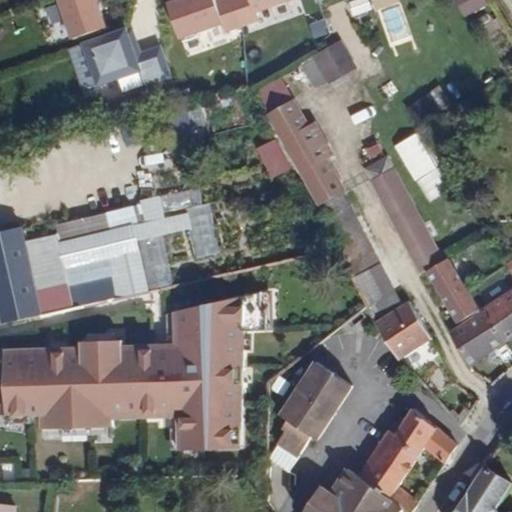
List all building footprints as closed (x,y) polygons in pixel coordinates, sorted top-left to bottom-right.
[(110,17),(104,0),(66,0),(77,29),(110,17)] [(246,14),(241,0),(174,0),(184,27),(226,12),(229,21),(246,14)] [(241,0),(246,14),(263,9),(259,0),(241,0)] [(482,0),(458,0),(465,11),(484,2),(482,0)] [(132,19),(131,18),(88,33),(103,75),(145,61),(150,75),(175,66),(165,36),(145,43),(141,45),(132,19)] [(136,18),(132,19),(141,45),(145,43),(136,18)] [(335,29),(296,53),(312,78),(351,54),(335,29)] [(436,105),(457,91),(449,78),(428,92),(436,105)] [(439,108),(459,94),(457,91),(436,105),(439,108)] [(342,184),(285,92),(266,104),(293,150),(316,188),(321,198),(342,184)] [(429,202),(449,189),(414,132),(393,145),(429,202)] [(269,178),(291,168),(276,137),(255,147),(269,178)] [(451,249),(427,207),(396,155),(373,168),(404,221),(428,263),(432,261),(451,249)] [(343,235),(370,300),(379,319),(399,306),(362,217),(343,184),(342,184),(321,198),(343,235)] [(189,256),(215,254),(208,187),(158,192),(160,213),(185,210),(189,256)] [(0,312),(4,312),(45,303),(30,245),(26,230),(0,237),(0,312)] [(149,289),(172,283),(160,232),(136,238),(149,289)] [(45,303),(72,296),(68,274),(60,239),(30,245),(45,303)] [(511,285),(493,298),(457,246),(451,249),(432,261),(468,315),(459,321),(478,357),(511,334),(511,285)] [(72,296),(80,294),(112,287),(108,265),(68,274),(72,296)] [(265,279),(178,300),(179,323),(170,324),(171,333),(86,337),(86,331),(8,340),(8,349),(0,350),(0,410),(46,407),(47,421),(117,417),(117,409),(164,406),(164,399),(182,398),(185,439),(247,435),(248,318),(271,317),(270,296),(265,296),(265,279)] [(427,335),(404,303),(399,306),(379,319),(374,323),(399,356),(427,335)] [(324,432),(359,379),(320,353),(285,406),(295,413),(292,419),(294,421),(284,436),(304,449),(318,428),(324,432)] [(406,419),(399,415),(362,464),(411,501),(417,505),(425,492),(406,478),(430,442),(450,455),(462,436),(417,404),(406,419)] [(511,511),(511,508),(502,501),(511,485),(511,467),(492,454),(460,503),(453,511),(511,511)] [(403,511),(405,510),(411,501),(362,464),(355,458),(337,484),(327,478),(307,508),(313,511),(403,511)] [(0,511),(17,511),(18,500),(0,499),(0,511)]
